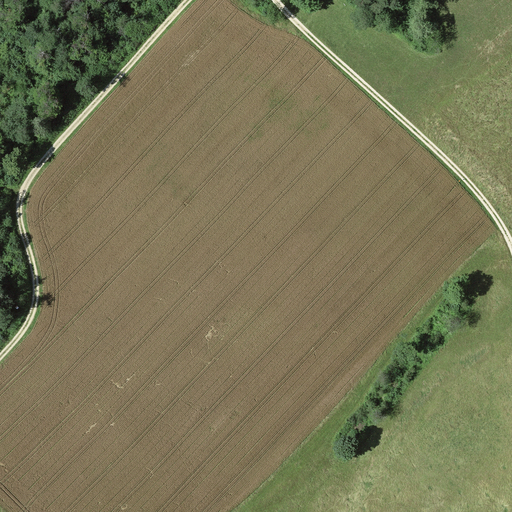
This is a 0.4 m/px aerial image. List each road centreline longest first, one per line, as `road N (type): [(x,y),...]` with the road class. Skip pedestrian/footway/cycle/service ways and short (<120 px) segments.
road 1 (track): [(187,0),(28,178),(20,216),(35,301),(0,356)]
road 2 (track): [(511,245),(467,180),(275,0)]
